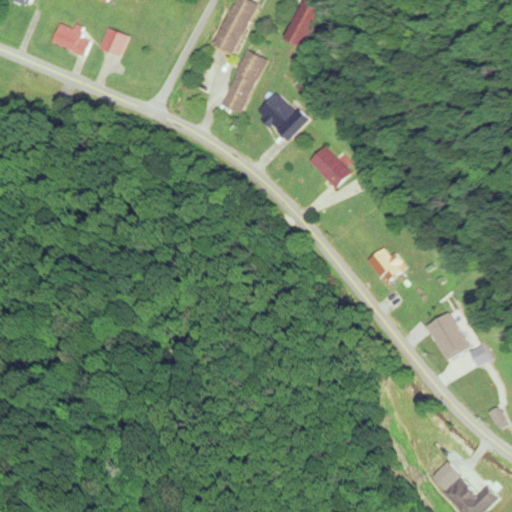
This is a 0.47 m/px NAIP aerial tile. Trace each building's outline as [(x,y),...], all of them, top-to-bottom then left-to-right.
[(243,0),(225,49),(244,56),(264,3),(256,0),(243,0)] [(329,4),(316,0),(309,0),(296,42),(314,48),(329,4)] [(104,50),(126,59),(134,39),(112,30),(104,50)] [(252,115),(269,59),(248,52),(230,108),(252,115)] [(296,144),(318,122),(306,110),(301,114),(281,95),(264,112),(296,144)] [(342,191),(359,175),(331,147),(315,163),(342,191)] [(448,356),(467,347),(474,363),(478,361),(457,314),(434,324),(448,356)] [(484,366),(470,372),(479,397),(494,392),(484,366)]
